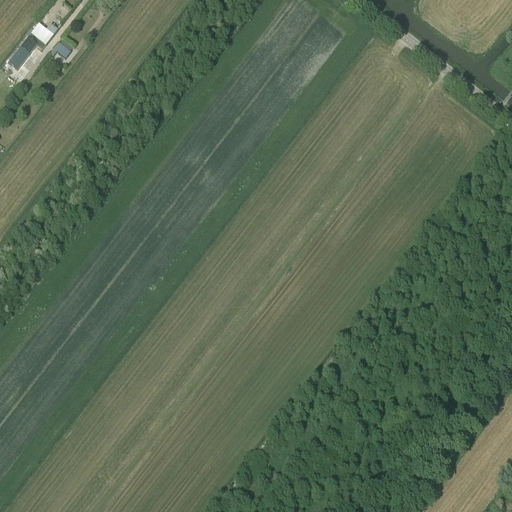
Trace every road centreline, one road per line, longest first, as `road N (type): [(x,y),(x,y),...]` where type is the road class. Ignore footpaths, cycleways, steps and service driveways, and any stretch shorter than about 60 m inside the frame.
road 1 (track): [(385,511),(511,348)]
road 2 (tertiary): [(511,123),(359,0)]
